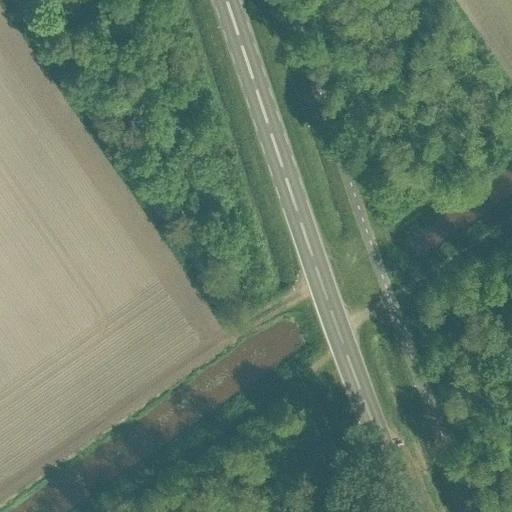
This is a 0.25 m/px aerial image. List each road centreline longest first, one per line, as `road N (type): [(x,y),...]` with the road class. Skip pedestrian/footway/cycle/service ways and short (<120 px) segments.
road 1 (primary): [(411,511),(343,344),(225,0)]
road 2 (track): [(302,370),(511,220)]
road 3 (track): [(302,370),(94,511)]
